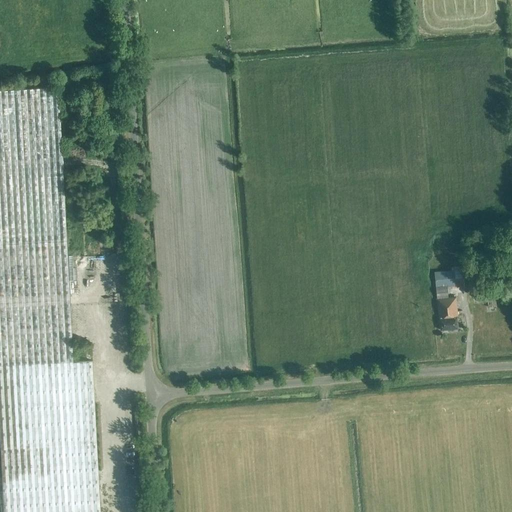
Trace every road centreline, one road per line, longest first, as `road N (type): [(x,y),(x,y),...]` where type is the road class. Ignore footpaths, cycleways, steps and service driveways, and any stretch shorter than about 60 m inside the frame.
road 1 (tertiary): [(151,403),(124,0)]
road 2 (unclassified): [(151,403),(511,374)]
